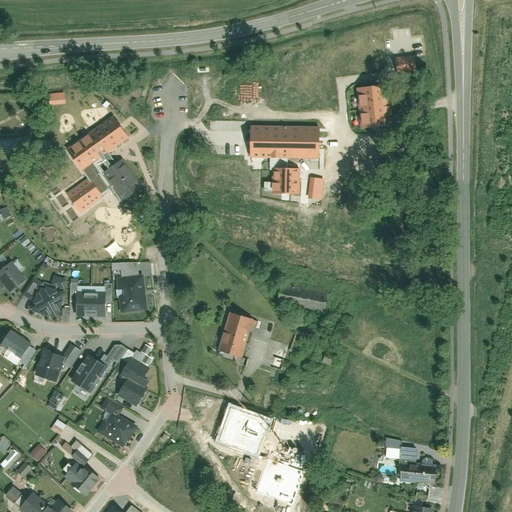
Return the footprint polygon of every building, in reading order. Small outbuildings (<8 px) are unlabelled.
[(396,57),(397,73),(416,72),(416,56),(396,57)] [(64,113),(88,96),(82,86),(57,103),(64,113)] [(362,128),(392,124),(388,86),(357,90),(362,128)] [(87,167),(129,138),(115,117),(73,147),(87,167)] [(254,124),(252,156),(318,160),(320,127),(254,124)] [(6,151),(24,153),(25,139),(0,136),(0,148),(6,149),(6,151)] [(103,174),(122,201),(143,187),(123,160),(103,174)] [(273,169),(272,192),(300,192),(300,169),(273,169)] [(102,198),(90,181),(68,196),(80,214),(102,198)] [(0,285),(8,295),(26,281),(12,263),(5,268),(0,261),(0,285)] [(121,279),(116,279),(120,315),(148,311),(144,277),(139,277),(138,264),(119,267),(121,279)] [(327,292),(281,284),(278,304),(323,312),(327,292)] [(38,288),(33,315),(59,320),(64,294),(38,288)] [(76,296),(76,320),(90,319),(90,296),(76,296)] [(90,296),(90,319),(105,319),(104,296),(90,296)] [(229,312),(220,349),(244,355),(253,318),(229,312)] [(21,362),(31,345),(10,332),(0,349),(21,362)] [(44,351),(34,378),(56,385),(65,359),(44,351)] [(146,354),(142,361),(149,366),(153,359),(146,354)] [(108,370),(87,357),(71,383),(92,396),(108,370)] [(127,379),(117,395),(136,407),(147,389),(140,385),(150,369),(131,358),(121,376),(127,379)] [(58,404),(63,397),(56,392),(51,399),(58,404)] [(101,433),(124,446),(136,426),(117,416),(123,407),(106,398),(100,408),(111,414),(101,433)] [(230,402),(215,442),(259,459),(274,419),(230,402)] [(57,419),(51,429),(60,435),(67,425),(57,419)] [(30,454),(38,462),(47,452),(39,444),(30,454)] [(400,483),(436,485),(437,464),(417,462),(417,448),(402,447),(400,483)] [(12,448),(1,464),(6,468),(17,452),(12,448)] [(293,504),(304,471),(267,459),(256,493),(293,504)] [(25,461),(16,470),(24,477),(32,468),(25,461)] [(64,477),(85,495),(99,478),(85,467),(83,469),(76,464),(64,477)] [(22,511),(73,511),(74,511),(59,498),(51,507),(33,492),(18,508),(22,511)]
